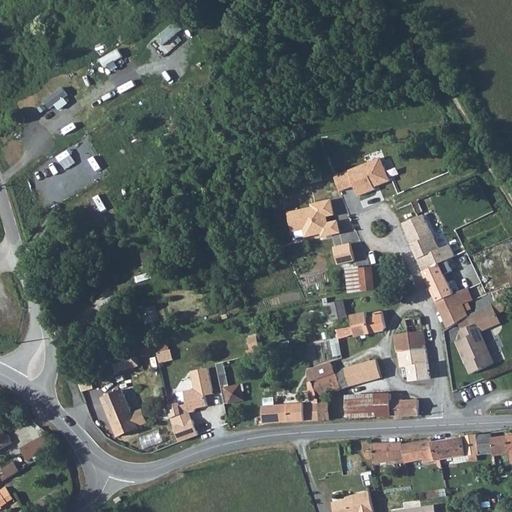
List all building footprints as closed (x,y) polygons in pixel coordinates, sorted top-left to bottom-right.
[(27,76),(31,89),(47,85),(43,71),(27,76)] [(68,94),(75,110),(90,104),(83,87),(68,94)] [(396,196),(387,176),(374,181),(381,197),(383,196),(385,200),(396,196)] [(381,197),(374,181),(365,185),(372,201),(381,197)] [(372,201),(365,185),(350,191),(357,207),(358,211),(366,208),(364,205),(372,201)] [(357,207),(350,191),(340,195),(347,211),(357,207)] [(418,200),(400,207),(396,208),(402,224),(419,217),(415,208),(420,206),(418,200)] [(419,217),(402,224),(407,232),(422,225),(419,217)] [(345,221),(324,224),(326,240),(340,238),(351,237),(350,226),(345,226),(345,221)] [(422,225),(407,232),(405,232),(410,245),(432,235),(427,222),(422,225)] [(326,240),(324,224),(313,225),(315,242),(326,240)] [(444,262),(435,242),(432,235),(410,245),(423,273),(444,262)] [(351,246),(343,247),(338,248),(339,257),(352,255),(351,246)] [(352,255),(339,257),(340,266),(354,264),(352,255)] [(449,260),(444,262),(423,273),(436,302),(453,295),(447,281),(442,271),(447,269),(446,266),(450,264),(449,260)] [(378,268),(369,268),(345,271),(347,294),(380,291),(378,268)] [(436,302),(447,328),(461,322),(469,319),(466,312),(471,309),(468,303),(472,301),(466,289),(453,295),(436,302)] [(346,319),(343,301),(328,305),(331,321),(346,319)] [(477,326),(497,317),(493,309),(473,317),(477,326)] [(372,316),(366,318),(369,335),(382,332),(384,329),(381,312),(371,315),(372,316)] [(365,315),(350,318),(352,325),(349,326),(349,328),(351,328),(354,338),(369,335),(366,318),(365,315)] [(477,326),(473,317),(469,319),(461,322),(466,332),(477,327),(477,326)] [(405,335),(423,331),(420,318),(403,320),(403,322),(405,335)] [(396,324),(398,336),(405,335),(403,322),(396,324)] [(478,336),(481,334),(477,327),(466,332),(460,335),(463,342),(460,343),(470,365),(466,366),(471,376),(492,366),(478,336)] [(351,328),(349,328),(346,329),(336,331),(338,340),(354,338),(351,328)] [(394,337),(397,355),(426,350),(423,331),(405,335),(398,336),(394,337)] [(495,365),(481,334),(478,336),(492,366),(495,365)] [(258,335),(250,337),(253,350),(262,347),(258,335)] [(470,365),(460,343),(457,345),(466,366),(470,365)] [(140,350),(117,356),(121,371),(143,365),(140,350)] [(430,379),(427,358),(426,350),(397,355),(402,366),(403,369),(408,368),(411,383),(430,379)] [(170,351),(158,354),(160,364),(172,361),(170,351)] [(305,372),(309,384),(312,383),(336,375),(334,370),(332,363),(305,372)] [(345,372),(350,387),(366,382),(382,379),(377,363),(345,372)] [(184,393),(185,399),(187,406),(206,401),(205,393),(213,392),(207,369),(191,373),(195,390),(184,393)] [(345,372),(336,377),(341,390),(350,387),(345,372)] [(336,377),(336,375),(312,383),(319,403),(331,400),(329,393),(341,390),(336,377)] [(223,387),(227,404),(244,400),(240,383),(223,387)] [(319,403),(312,383),(309,384),(309,404),(262,406),(263,424),(320,421),(319,404),(319,403)] [(152,421),(146,408),(137,413),(126,389),(106,398),(120,431),(131,427),(132,432),(143,427),(142,426),(152,421)] [(346,398),(346,404),(347,418),(390,416),(390,402),(389,395),(373,396),(346,398)] [(206,401),(187,406),(181,407),(180,404),(169,406),(171,419),(189,414),(194,413),(197,409),(208,407),(206,401)] [(390,416),(399,415),(400,417),(410,417),(419,417),(418,401),(402,402),(402,401),(390,402),(390,416)] [(328,404),(319,404),(320,421),(328,421),(328,404)] [(191,421),(189,414),(171,419),(173,425),(174,428),(191,421)] [(191,421),(174,428),(180,442),(199,435),(194,421),(191,421)] [(0,449),(11,442),(8,436),(6,437),(0,427),(0,449)] [(131,427),(120,431),(122,436),(132,432),(131,427)] [(142,436),(146,447),(164,440),(160,430),(142,436)] [(436,462),(441,461),(468,456),(495,452),(494,439),(493,436),(433,444),(436,462)] [(494,439),(495,452),(495,456),(511,454),(511,450),(511,437),(494,439)] [(41,439),(22,450),(27,461),(47,450),(41,439)] [(423,461),(423,465),(424,465),(436,462),(433,444),(433,440),(420,442),(423,461)] [(371,441),(361,442),(361,452),(364,452),(363,456),(364,459),(366,460),(370,459),(372,456),(372,445),(371,441)] [(420,442),(402,445),(404,465),(405,465),(423,461),(420,442)] [(372,456),(373,464),(399,464),(399,465),(393,465),(393,470),(399,470),(399,468),(405,468),(405,465),(404,465),(402,445),(402,443),(372,445),(372,456)] [(8,481),(22,473),(17,464),(2,472),(8,481)] [(447,488),(429,491),(430,498),(448,496),(447,488)] [(14,490),(8,493),(14,503),(19,500),(14,490)] [(0,511),(14,503),(8,493),(0,497),(0,511)] [(334,511),(371,511),(368,494),(348,498),(348,502),(333,505),(334,511)]
